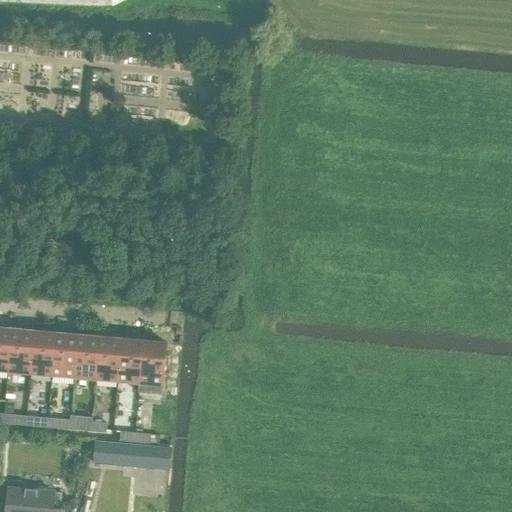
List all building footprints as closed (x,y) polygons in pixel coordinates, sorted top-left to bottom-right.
[(0,369),(8,370),(13,323),(1,322),(0,327),(0,369)] [(30,372),(34,330),(24,330),(24,325),(13,323),(8,370),(30,372)] [(52,374),(56,327),(45,326),(44,331),(34,330),(30,372),(52,374)] [(74,376),(78,334),(68,334),(68,329),(56,327),(52,374),(74,376)] [(96,378),(100,331),(88,330),(88,335),(78,334),(74,376),(96,378)] [(118,380),(122,338),(112,337),(112,332),(100,331),(96,378),(118,380)] [(140,382),(144,335),(132,334),(132,339),(122,338),(118,380),(139,382),(140,382)] [(168,366),(169,356),(165,356),(166,342),(155,341),(156,336),(144,335),(140,382),(139,382),(138,392),(161,394),(162,384),(164,365),(168,366)] [(18,424),(19,416),(5,414),(4,423),(18,424)] [(71,415),(70,428),(77,428),(77,430),(91,431),(92,422),(93,417),(71,415)] [(48,427),(48,424),(48,419),(34,417),(33,426),(48,427)] [(63,429),(63,420),(48,419),(48,424),(48,427),(63,429)] [(92,422),(91,431),(106,432),(107,423),(92,422)] [(134,443),(135,434),(121,433),(120,442),(134,443)] [(150,444),(150,435),(135,434),(134,443),(150,444)] [(170,470),(172,448),(95,441),(93,463),(170,470)] [(60,511),(63,492),(9,488),(6,511),(60,511)]
